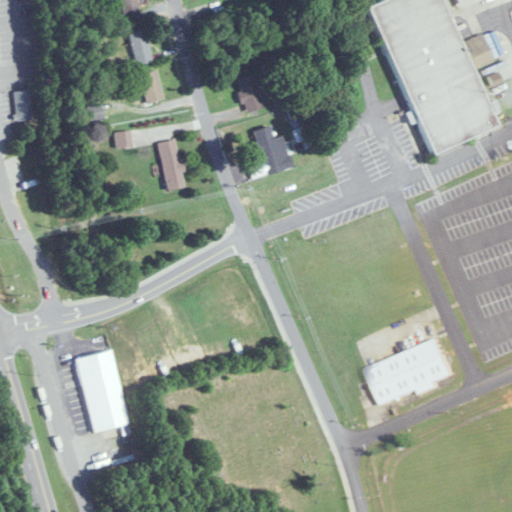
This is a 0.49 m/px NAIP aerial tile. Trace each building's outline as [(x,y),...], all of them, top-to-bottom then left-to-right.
[(118,0),(123,16),(141,12),(137,0),(118,0)] [(444,0),(375,0),(368,3),(428,154),(495,128),(444,0)] [(154,60),(144,29),(128,34),(138,65),(154,60)] [(146,104),(164,100),(157,69),(139,73),(146,104)] [(235,78),(245,113),(263,107),(253,73),(235,78)] [(15,91),(17,121),(34,119),(31,89),(15,91)] [(293,167),(285,141),(275,144),(270,126),(253,130),(265,175),(293,167)] [(115,132),(116,147),(131,145),(130,131),(115,132)] [(186,186),(176,138),(157,143),(168,191),(186,186)] [(439,382),(456,376),(443,340),(370,367),(384,407),(440,386),(439,382)] [(92,433),(129,425),(114,350),(76,357),(92,433)]
